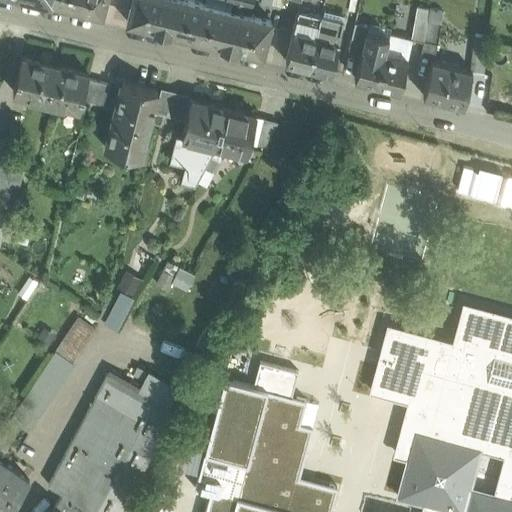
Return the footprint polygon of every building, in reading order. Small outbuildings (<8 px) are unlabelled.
[(50,0),(50,2),(51,2),(76,8),(77,0),(50,0)] [(77,0),(76,8),(102,15),(105,0),(77,0)] [(131,0),(127,21),(161,29),(168,0),(131,0)] [(203,3),(192,0),(168,0),(161,29),(194,38),(203,3)] [(231,9),(203,3),(194,38),(228,46),(239,0),(225,0),(233,2),(231,9)] [(271,20),(243,12),(245,5),(252,7),(253,0),(239,0),(228,46),(262,55),(271,20)] [(429,9),(417,7),(411,39),(423,41),(429,9)] [(443,11),(429,9),(423,41),(421,52),(434,55),(438,39),(443,11)] [(321,17),(298,11),(293,29),(293,30),(286,61),(308,66),(321,17)] [(343,22),(321,17),(308,66),(331,72),(343,22)] [(368,26),(355,22),(348,51),(360,54),(366,30),(367,31),(368,26)] [(367,31),(366,30),(360,54),(354,78),(377,83),(385,52),(389,36),(367,31)] [(488,36),(475,34),(470,69),(472,70),(484,72),(488,36)] [(385,52),(377,83),(400,89),(411,42),(398,39),(395,52),(395,54),(385,52)] [(89,72),(21,56),(13,91),(80,107),(82,97),(88,77),(89,72)] [(470,69),(432,59),(423,95),(463,105),(472,70),(470,69)] [(110,83),(88,77),(82,97),(105,103),(110,83)] [(158,89),(122,81),(106,148),(141,157),(158,89)] [(191,94),(161,87),(155,111),(184,119),(191,94)] [(225,106),(191,98),(182,135),(177,134),(172,159),(186,162),(185,165),(191,166),(192,164),(204,167),(216,144),(215,144),(225,106)] [(256,114),(225,106),(215,144),(216,144),(247,152),(256,114)] [(277,122),(261,118),(256,142),(265,144),(277,122)] [(23,171),(0,165),(0,244),(10,204),(15,205),(23,171)] [(119,286),(135,292),(141,274),(125,268),(119,286)] [(174,277),(162,271),(157,282),(168,288),(174,277)] [(511,511),(511,315),(463,302),(453,342),(388,324),(371,390),(408,400),(436,407),(429,432),(415,428),(406,460),(397,494),(462,511),(461,511),(511,511)] [(78,316),(55,350),(71,361),(94,327),(78,316)] [(322,362),(346,367),(352,343),(328,338),(322,362)] [(55,350),(42,369),(60,381),(73,362),(71,361),(55,350)] [(257,386),(292,395),(299,370),(263,361),(257,386)] [(42,369),(10,418),(28,430),(60,381),(42,369)] [(179,385),(149,369),(138,389),(168,405),(179,385)] [(320,369),(317,384),(334,388),(337,373),(320,369)] [(108,372),(49,482),(49,485),(63,492),(55,505),(62,511),(118,511),(174,408),(168,405),(138,389),(108,372)] [(257,386),(224,377),(204,451),(245,462),(286,472),(293,446),(298,424),(299,424),(306,399),(292,395),(257,386)] [(436,407),(408,400),(392,456),(406,460),(415,428),(429,432),(436,407)] [(307,449),(293,446),(286,472),(300,476),(307,449)] [(7,511),(29,480),(0,460),(0,511),(7,511)] [(286,472),(245,462),(232,511),(330,511),(334,499),(333,499),(337,486),(300,476),(286,472)]
